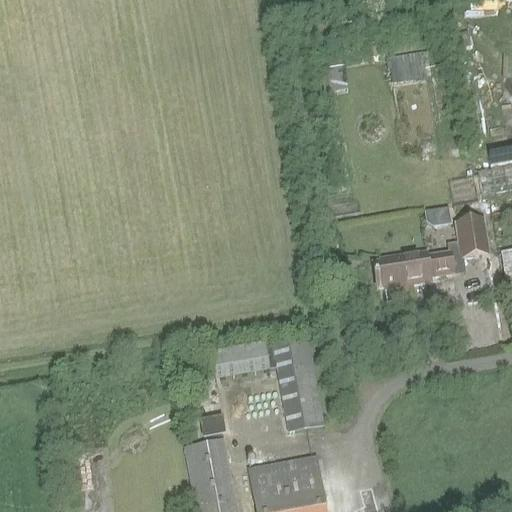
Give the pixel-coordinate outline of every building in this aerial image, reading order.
[(430,54),(390,55),(391,82),(430,81),(430,54)] [(482,196),(511,192),(511,168),(479,173),(482,196)] [(453,278),(453,277),(463,275),(461,263),(489,258),(484,222),(453,227),(457,249),(448,250),(449,256),(426,260),(426,256),(379,263),(380,266),(372,267),(376,291),(384,290),(384,293),(430,285),(430,281),(453,278)] [(511,249),(503,251),(505,281),(511,279),(511,249)] [(372,336),(364,351),(382,361),(390,347),(372,336)] [(287,436),(323,429),(307,342),(270,348),(275,373),(287,436)] [(264,350),(263,344),(209,354),(214,384),(275,373),(270,348),(264,350)] [(197,403),(208,401),(206,388),(194,390),(197,403)] [(225,438),(221,420),(200,423),(203,442),(225,438)] [(235,511),(222,443),(181,451),(193,511),(235,511)] [(324,511),(315,460),(247,473),(253,511),(324,511)]
